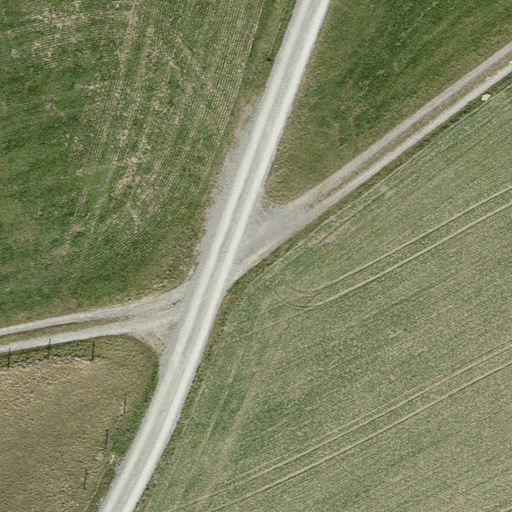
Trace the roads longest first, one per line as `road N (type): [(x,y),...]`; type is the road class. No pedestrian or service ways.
road 1 (track): [(0,347),(222,294),(511,81)]
road 2 (track): [(328,0),(222,294),(127,511)]
